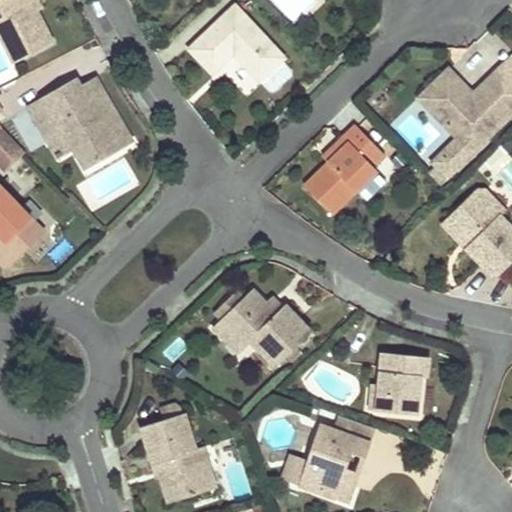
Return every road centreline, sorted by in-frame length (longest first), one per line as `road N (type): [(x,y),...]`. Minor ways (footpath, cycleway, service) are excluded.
road 1 (residential): [(505,326),(357,272),(252,212)]
road 2 (residential): [(427,0),(235,194)]
road 3 (residential): [(104,354),(252,212)]
road 4 (residential): [(206,164),(64,312)]
road 5 (residential): [(206,164),(108,0)]
road 6 (residential): [(467,511),(467,444),(505,326)]
